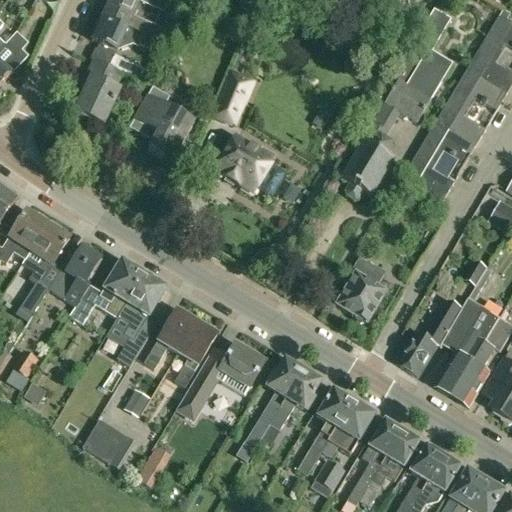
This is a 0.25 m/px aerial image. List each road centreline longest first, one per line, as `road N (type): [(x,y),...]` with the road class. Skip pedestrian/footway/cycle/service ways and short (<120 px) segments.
road 1 (residential): [(511,467),(6,159)]
road 2 (residential): [(6,159),(81,0)]
